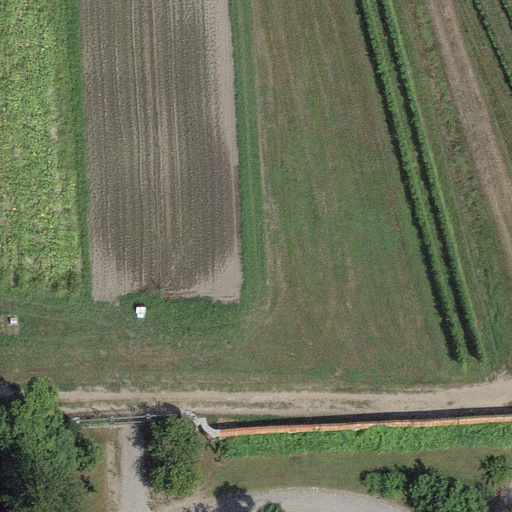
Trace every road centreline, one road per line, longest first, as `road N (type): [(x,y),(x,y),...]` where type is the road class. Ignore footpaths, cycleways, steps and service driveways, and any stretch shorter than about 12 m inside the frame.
road 1 (track): [(0,397),(122,402),(511,390)]
road 2 (track): [(511,323),(429,0)]
